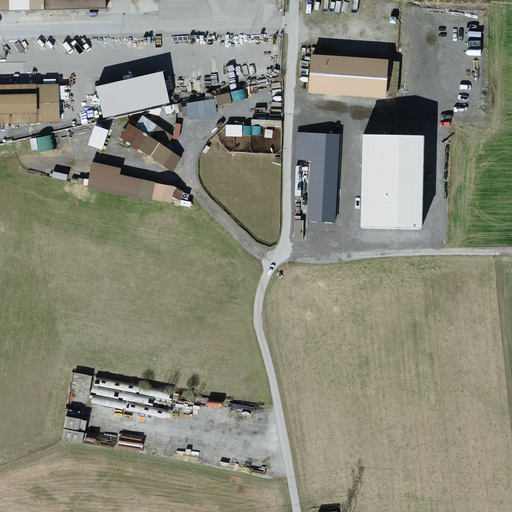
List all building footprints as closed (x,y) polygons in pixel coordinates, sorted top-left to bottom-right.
[(0,0),(0,14),(107,11),(106,0),(0,0)] [(394,59),(312,55),(310,95),(392,99),(394,59)] [(103,119),(170,104),(163,73),(96,87),(103,119)] [(57,87),(0,88),(0,124),(58,123),(57,87)] [(230,91),(216,95),(218,104),(233,100),(230,91)] [(216,98),(187,101),(189,119),(218,116),(216,98)] [(167,148),(175,132),(141,116),(135,127),(127,123),(119,142),(175,169),(182,156),(167,148)] [(227,135),(242,135),(242,124),(226,124),(227,135)] [(95,126),(88,146),(103,151),(109,130),(95,126)] [(419,129),(366,128),(364,228),(416,229),(419,129)] [(339,132),(313,131),(308,222),(334,223),(339,132)] [(53,133),(37,138),(41,152),(57,147),(53,133)] [(184,187),(121,175),(122,167),(92,161),(87,188),(173,203),(174,197),(182,198),(184,187)] [(79,429),(80,419),(67,416),(64,438),(67,439),(69,427),(79,429)]
